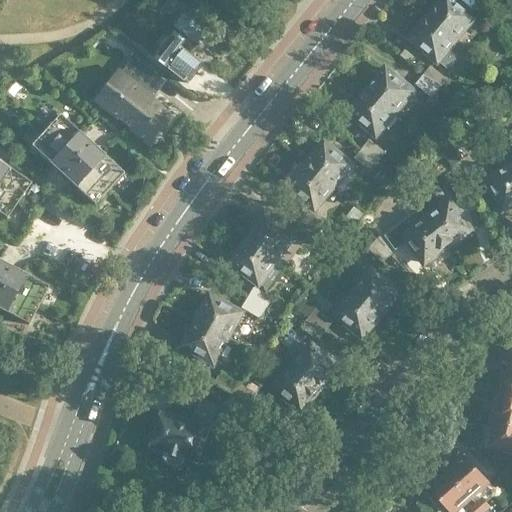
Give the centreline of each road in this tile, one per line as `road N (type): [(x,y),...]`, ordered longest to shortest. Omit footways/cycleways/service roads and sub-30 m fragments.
road 1 (tertiary): [(354,0),(199,192),(113,328)]
road 2 (residential): [(287,511),(443,325),(511,271)]
